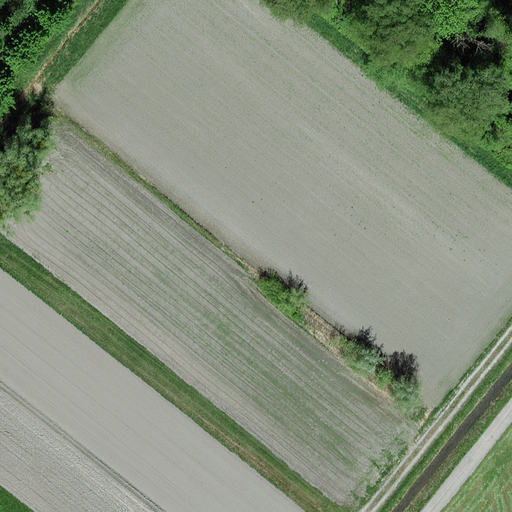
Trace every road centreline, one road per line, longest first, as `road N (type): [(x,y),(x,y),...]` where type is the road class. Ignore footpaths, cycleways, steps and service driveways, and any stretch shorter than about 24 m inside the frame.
road 1 (track): [(511,338),(372,511)]
road 2 (track): [(511,419),(436,511)]
